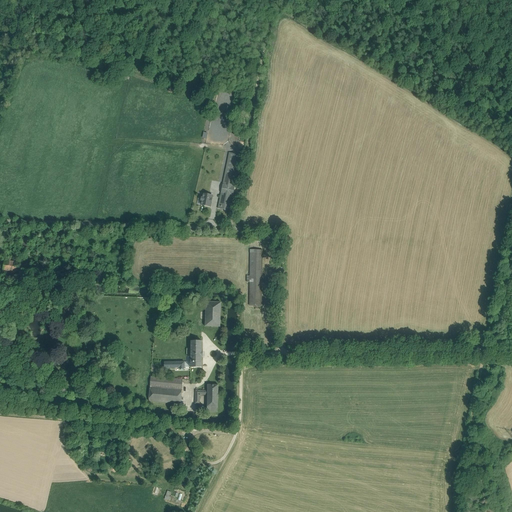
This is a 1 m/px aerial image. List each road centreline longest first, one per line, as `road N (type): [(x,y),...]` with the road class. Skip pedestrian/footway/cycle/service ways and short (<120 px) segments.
road 1 (unclassified): [(0,222),(271,229),(283,240),(280,353)]
road 2 (track): [(273,0),(229,229)]
road 3 (track): [(280,353),(482,352)]
road 4 (track): [(100,419),(69,442),(78,470),(92,479),(171,480),(185,457)]
road 5 (track): [(482,352),(457,511)]
